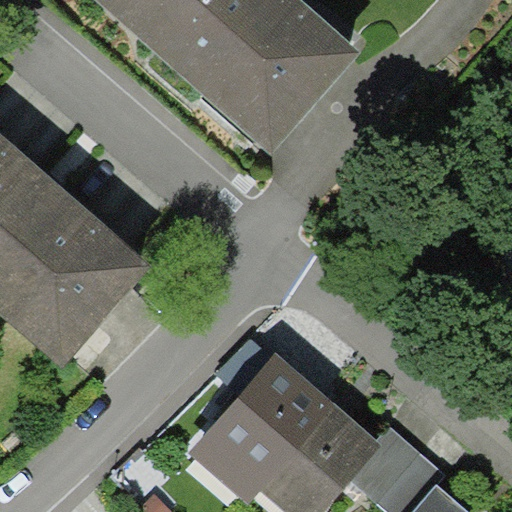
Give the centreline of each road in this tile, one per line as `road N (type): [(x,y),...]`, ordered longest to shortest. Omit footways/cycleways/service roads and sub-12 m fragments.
road 1 (residential): [(6,511),(273,240)]
road 2 (residential): [(273,240),(511,458)]
road 3 (residential): [(273,240),(46,30)]
